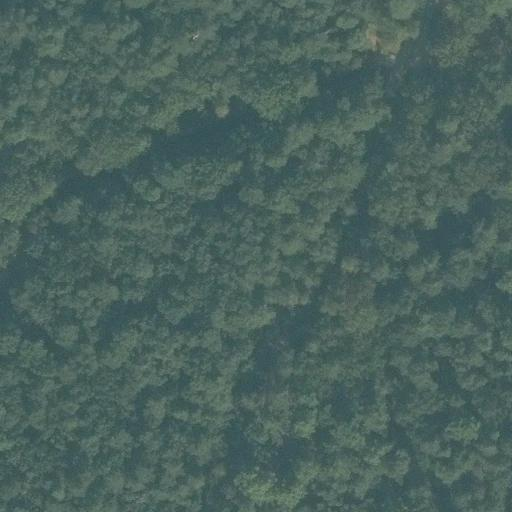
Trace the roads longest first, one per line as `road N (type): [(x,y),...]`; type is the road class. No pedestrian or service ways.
road 1 (track): [(206,511),(428,44)]
road 2 (track): [(0,196),(129,137),(411,41)]
road 3 (track): [(511,169),(448,67)]
